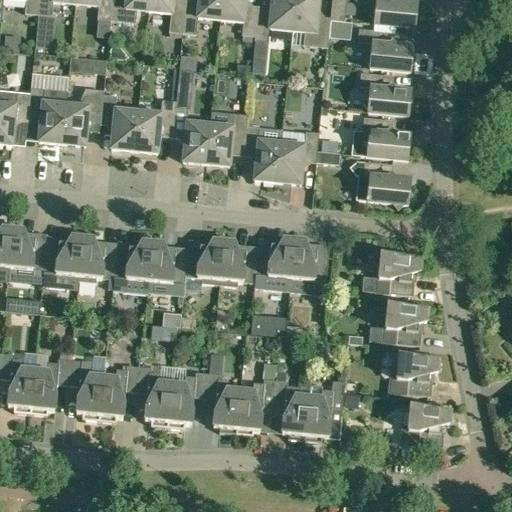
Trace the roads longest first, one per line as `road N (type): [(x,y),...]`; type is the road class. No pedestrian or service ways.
road 1 (residential): [(488,485),(0,448)]
road 2 (residential): [(447,233),(0,191)]
road 3 (residential): [(488,485),(447,233)]
road 4 (residential): [(447,233),(442,121),(451,0)]
